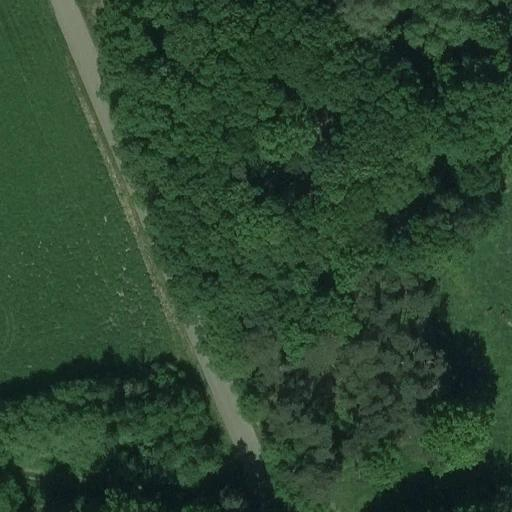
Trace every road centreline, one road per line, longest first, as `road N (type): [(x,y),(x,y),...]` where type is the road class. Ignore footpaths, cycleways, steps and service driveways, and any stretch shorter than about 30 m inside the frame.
road 1 (unclassified): [(63,0),(243,440),(282,511)]
road 2 (track): [(269,490),(194,504),(0,477)]
